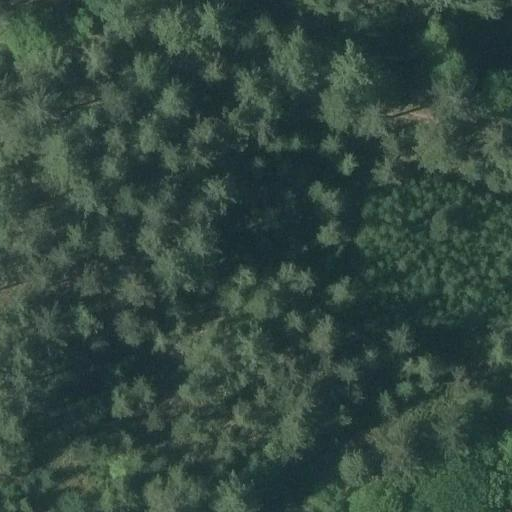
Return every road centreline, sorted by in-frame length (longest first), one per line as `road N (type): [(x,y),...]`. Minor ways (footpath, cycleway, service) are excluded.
road 1 (track): [(511,132),(284,79),(0,42)]
road 2 (track): [(310,511),(511,441)]
